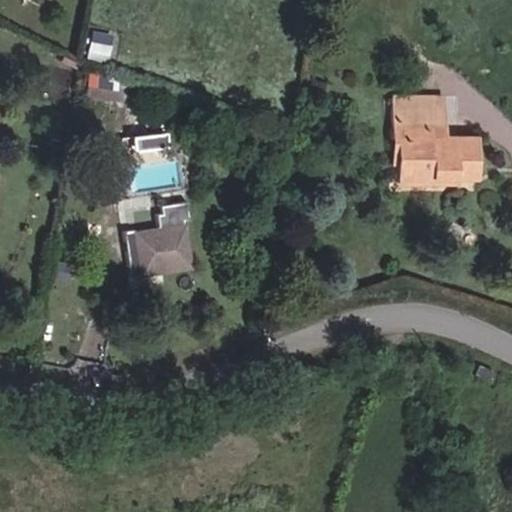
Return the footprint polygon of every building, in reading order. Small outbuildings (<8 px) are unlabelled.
[(225,26),(231,0),(204,0),(200,21),(225,26)] [(251,31),(256,2),(244,0),(231,0),(225,26),(251,31)] [(88,58),(108,60),(111,32),(91,30),(88,58)] [(137,59),(175,66),(180,37),(143,30),(137,59)] [(173,75),(175,66),(137,59),(136,68),(173,75)] [(459,178),(477,179),(479,145),(427,142),(428,126),(447,127),(449,102),(388,99),(386,141),(396,142),(394,164),(393,184),(436,186),(437,177),(459,178)] [(385,164),(394,164),(396,142),(386,141),(385,164)] [(436,186),(459,187),(459,178),(437,177),(436,186)] [(188,269),(181,227),(130,233),(130,231),(120,232),(123,260),(134,258),(136,276),(188,269)] [(125,278),(136,276),(134,258),(123,260),(125,278)]
